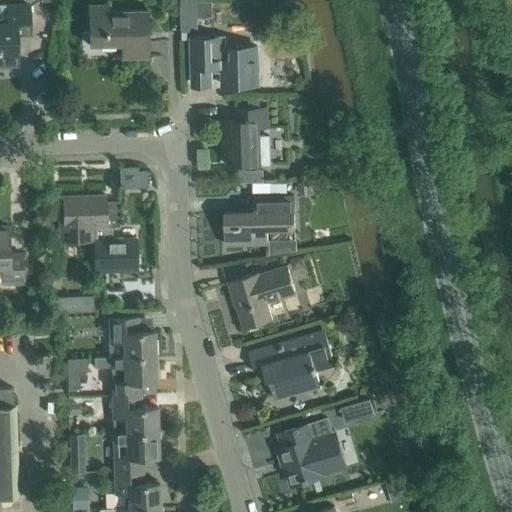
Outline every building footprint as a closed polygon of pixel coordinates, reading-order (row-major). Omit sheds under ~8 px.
[(210,31),(209,3),(180,4),(181,32),(210,31)] [(0,64),(17,64),(16,34),(30,34),(29,4),(6,5),(7,16),(0,16),(0,64)] [(121,57),(148,56),(147,10),(107,11),(106,4),(88,4),(89,44),(121,44),(121,57)] [(223,84),(257,83),(256,46),(224,47),(224,37),(192,37),(192,66),(210,66),(210,61),(222,61),(223,84)] [(227,165),(259,164),(270,163),(269,135),(258,135),(258,127),(268,126),(267,107),(236,108),(236,120),(221,120),(222,137),(226,137),(227,165)] [(249,179),(248,168),(235,168),(235,179),(249,179)] [(80,239),(93,239),(93,238),(96,238),(96,226),(107,226),(118,225),(118,199),(105,199),(105,194),(62,194),(62,212),(58,212),(59,235),(80,234),(80,239)] [(267,228),(294,228),(293,195),(254,196),(254,211),(225,211),(225,245),(267,244),(267,228)] [(0,224),(0,270),(2,270),(2,281),(22,281),(21,252),(8,252),(7,224),(0,224)] [(93,270),(136,269),(135,237),(107,238),(107,226),(96,226),(96,238),(93,238),(93,239),(93,270)] [(267,301),(295,292),(287,264),(259,272),(258,271),(227,280),(231,295),(234,294),(243,325),(272,317),(267,301)] [(92,292),(54,293),(54,309),(92,308),(92,292)] [(110,356),(154,354),(154,329),(138,329),(138,316),(108,317),(109,355),(110,355),(110,356)] [(325,330),(248,351),(253,367),(264,363),(274,398),(298,391),(297,386),(318,380),(315,367),(334,362),(325,330)] [(111,394),(140,393),(140,380),(155,380),(154,354),(110,356),(110,355),(109,355),(93,356),(94,366),(110,366),(110,365),(111,394)] [(67,357),(68,371),(87,370),(86,356),(67,357)] [(0,494),(17,494),(14,403),(12,403),(12,386),(0,386),(0,494)] [(125,431),(157,430),(156,405),(141,406),(140,393),(111,394),(112,417),(124,416),(125,431)] [(68,414),(79,414),(79,402),(68,402),(68,414)] [(283,430),(287,443),(279,446),(286,469),(289,469),(293,484),(323,475),(322,473),(342,467),(327,417),(283,430)] [(157,430),(125,431),(112,432),(113,469),(143,469),(142,456),(158,456),(157,430)] [(84,432),(72,433),(73,470),(85,470),(84,432)] [(143,469),(113,469),(114,507),(114,508),(115,508),(160,506),(159,481),(143,481),(143,469)] [(71,506),(71,508),(85,508),(85,486),(71,486),(71,506)] [(353,491),(337,494),(340,503),(355,499),(353,491)]
